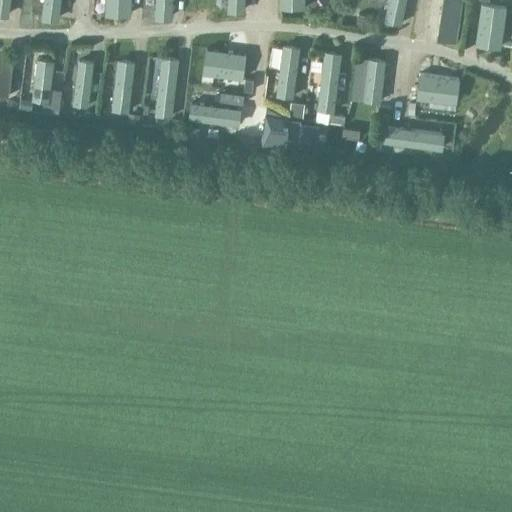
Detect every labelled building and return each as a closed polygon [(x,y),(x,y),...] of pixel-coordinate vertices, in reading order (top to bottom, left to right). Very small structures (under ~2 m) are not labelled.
[(42,0),(41,16),(57,18),(58,0),(42,0)] [(107,0),(107,17),(126,18),(127,0),(107,0)] [(155,0),(155,16),(169,17),(169,0),(155,0)] [(227,0),(227,10),(243,10),(242,0),(227,0)] [(388,0),(384,24),(400,27),(405,0),(388,0)] [(501,8),(481,5),(476,44),(496,47),(501,8)] [(295,50),(283,48),(274,94),(286,96),(295,50)] [(242,57),(208,52),(205,73),(239,77),(242,57)] [(342,58),(326,55),(315,112),(331,116),(342,58)] [(89,62),(77,60),(70,102),(82,104),(89,62)] [(382,62),(368,60),(362,102),(376,104),(382,62)] [(10,63),(0,61),(0,96),(5,97),(10,63)] [(175,64),(161,62),(153,116),(167,118),(175,64)] [(48,65),(34,63),(30,97),(43,99),(48,65)] [(135,70),(116,67),(109,108),(128,111),(135,70)] [(455,79),(419,76),(417,99),(453,102),(455,79)] [(235,108),(191,102),(188,123),(232,129),(235,108)] [(440,133),(387,127),(385,144),(438,150),(440,133)]
